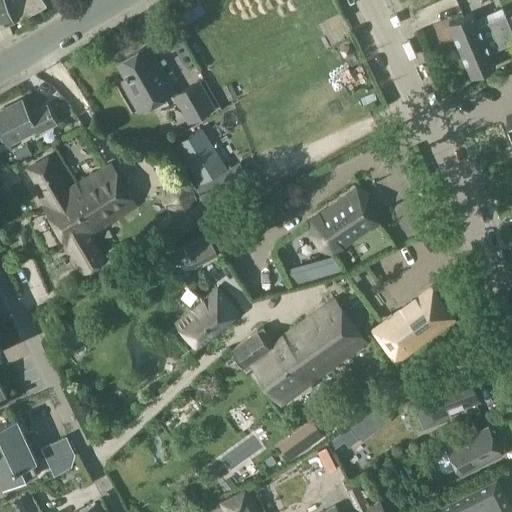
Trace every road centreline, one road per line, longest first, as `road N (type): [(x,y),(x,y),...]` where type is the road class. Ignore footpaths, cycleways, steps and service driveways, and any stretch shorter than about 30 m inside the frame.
road 1 (residential): [(511,313),(369,0)]
road 2 (residential): [(0,270),(123,511)]
road 3 (residential): [(0,68),(118,0)]
